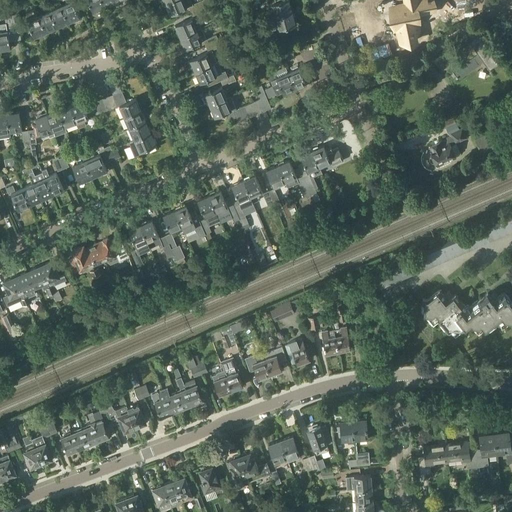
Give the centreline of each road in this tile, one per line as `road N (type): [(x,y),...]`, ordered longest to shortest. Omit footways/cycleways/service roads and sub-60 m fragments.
road 1 (tertiary): [(0,508),(229,417),(388,377)]
road 2 (residential): [(202,166),(151,61),(0,82)]
road 3 (residential): [(202,166),(0,255)]
road 4 (residential): [(355,101),(202,166)]
road 5 (residential): [(404,511),(388,377)]
road 6 (tertiary): [(388,377),(511,382)]
